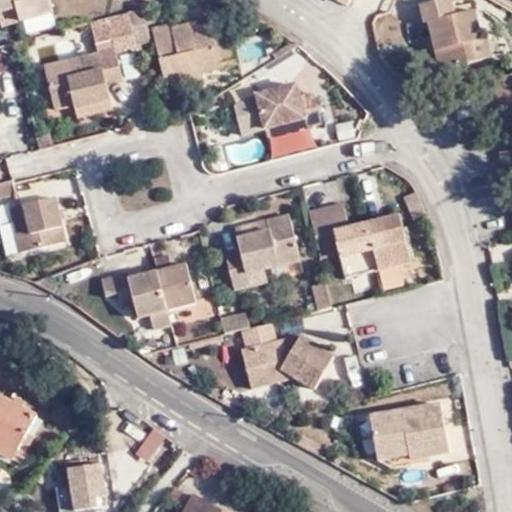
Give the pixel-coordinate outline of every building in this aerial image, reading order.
[(51,18),(46,0),(0,0),(0,17),(19,13),(22,26),(51,18)] [(463,0),(455,2),(461,21),(476,17),(472,5),(464,7),(463,0)] [(439,54),(432,56),(437,76),(482,64),(477,47),(486,44),(478,16),(476,17),(461,21),(455,2),(426,9),(430,27),(433,28),(436,40),(439,54)] [(151,35),(146,14),(131,17),(134,32),(136,39),(139,53),(140,56),(145,54),(144,50),(154,47),(151,35)] [(131,17),(110,23),(113,37),(134,32),(131,17)] [(97,48),(115,44),(113,37),(110,23),(92,27),(97,48)] [(199,28),(192,30),(195,41),(202,41),(200,34),(199,28)] [(195,41),(192,30),(175,34),(174,31),(155,35),(169,92),(205,83),(204,78),(240,70),(233,38),(216,41),(214,31),(200,34),(202,41),(195,41)] [(136,39),(134,32),(113,37),(115,44),(117,53),(117,58),(139,53),(136,39)] [(428,42),(432,56),(439,54),(436,40),(428,42)] [(486,44),(477,47),(482,64),(490,62),(486,44)] [(117,58),(117,53),(98,58),(99,61),(47,74),(56,115),(75,110),(77,115),(111,106),(106,86),(104,78),(121,74),(117,58)] [(123,82),(121,74),(104,78),(106,86),(123,82)] [(306,123),(308,131),(324,127),(316,97),(301,100),(298,88),(258,98),(267,133),(306,123)] [(113,113),(111,106),(77,115),(79,122),(113,113)] [(269,141),(308,131),(306,123),(267,133),(269,141)] [(511,147),(503,149),(507,169),(511,167),(511,147)] [(16,188),(15,185),(0,189),(0,203),(18,199),(16,188)] [(56,201),(27,209),(30,221),(23,223),(15,225),(23,257),(67,246),(62,224),(59,213),(56,201)] [(342,260),(337,237),(352,233),(346,208),(312,217),(323,264),(342,260)] [(20,210),(23,223),(30,221),(27,209),(20,210)] [(65,211),(59,213),(62,224),(68,222),(65,211)] [(293,221),(269,227),(271,238),(240,246),(242,256),(228,259),(231,272),(227,272),(232,292),(235,291),(236,295),(254,291),(251,279),(267,275),(303,266),(293,221)] [(354,240),(352,233),(337,237),(342,260),(348,284),(381,277),(414,268),(403,221),(390,225),(391,231),(373,235),(354,240)] [(371,229),(352,233),(354,240),(373,235),(391,231),(390,225),(371,229)] [(238,235),(240,246),(271,238),(269,227),(238,235)] [(171,269),(159,272),(160,277),(172,275),(171,269)] [(160,277),(146,281),(133,284),(132,279),(105,286),(109,303),(120,301),(123,315),(137,312),(140,324),(152,322),(155,336),(173,332),(170,317),(198,309),(190,270),(172,275),(160,277)] [(160,277),(159,272),(146,275),(146,281),(160,277)] [(269,287),(267,275),(251,279),(254,291),(269,287)] [(59,291),(45,284),(36,287),(55,297),(59,291)] [(324,316),(335,313),(329,289),(317,291),(324,316)] [(248,319),(223,325),(227,340),(245,335),(251,334),(248,319)] [(279,349),(274,328),(251,334),(245,335),(250,357),(245,357),(251,383),(284,375),(296,382),(316,396),(336,363),(304,342),(299,351),(290,346),(279,349)] [(187,353),(175,356),(179,370),(190,368),(187,353)] [(255,393),(296,382),(284,375),(251,383),(255,393)] [(4,438),(23,448),(42,415),(0,393),(0,442),(1,443),(4,438)] [(373,424),(379,458),(412,452),(414,461),(415,465),(453,458),(444,411),(373,424)] [(0,449),(18,458),(23,448),(4,438),(1,443),(0,442),(0,449)] [(302,439),(297,448),(325,462),(329,454),(302,439)] [(100,511),(97,510),(85,452),(69,454),(73,476),(76,476),(83,511),(100,511)] [(381,466),(414,461),(412,452),(379,458),(381,466)] [(208,511),(211,506),(196,498),(187,511),(208,511)]
